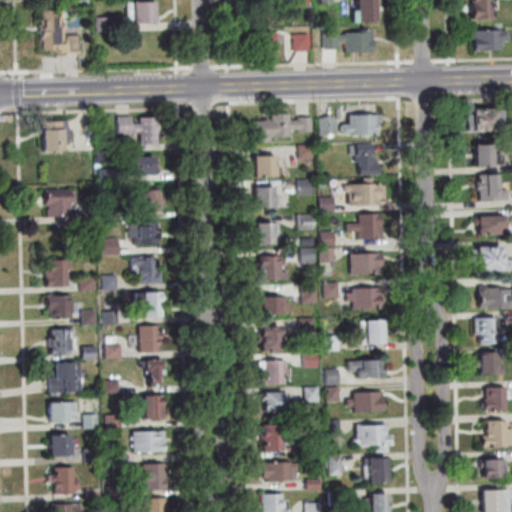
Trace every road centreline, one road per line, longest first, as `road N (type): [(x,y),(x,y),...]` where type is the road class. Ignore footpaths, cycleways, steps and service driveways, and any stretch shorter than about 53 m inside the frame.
road 1 (secondary): [(511,78),(0,94)]
road 2 (residential): [(430,310),(424,0)]
road 3 (residential): [(210,313),(204,89)]
road 4 (residential): [(210,313),(197,328),(201,475),(213,485)]
road 5 (residential): [(213,485),(226,475),(221,326),(210,313)]
road 6 (residential): [(430,310),(417,324),(423,472),(435,481)]
road 7 (residential): [(435,481),(446,472),(442,320),(430,310)]
